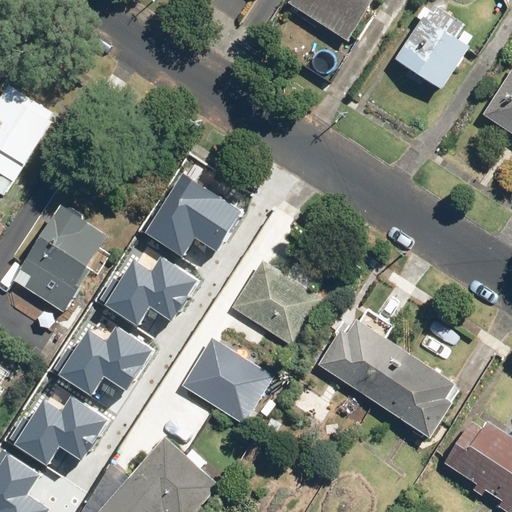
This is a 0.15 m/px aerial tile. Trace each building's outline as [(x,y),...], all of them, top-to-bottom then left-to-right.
[(294,0),(291,5),(349,43),(377,0),(294,0)] [(433,5),(397,60),(445,91),(472,49),(457,40),(466,26),(433,5)] [(511,75),(485,117),(511,134),(511,75)] [(60,116),(12,85),(0,103),(0,174),(15,185),(60,116)] [(192,170),(150,229),(189,257),(202,239),(218,251),(248,210),(192,170)] [(17,279),(65,309),(111,237),(64,207),(17,279)] [(151,307),(175,322),(205,275),(166,249),(150,274),(129,260),(103,300),(139,324),(151,307)] [(265,262),(235,308),(296,348),(327,303),(265,262)] [(321,366),(431,437),(462,389),(352,318),(321,366)] [(103,379),(127,394),(157,347),(117,321),(101,346),(80,332),(54,372),(91,396),(103,379)] [(216,338),(186,386),(246,423),(276,375),(216,338)] [(62,446),(86,462),(116,415),(77,389),(61,413),(40,399),(14,440),(50,463),(62,446)] [(317,427),(332,405),(308,389),(293,411),(317,427)] [(511,435),(484,416),(450,466),(511,508),(511,435)] [(198,511),(220,485),(202,471),(203,470),(167,438),(100,511),(198,511)] [(7,445),(0,456),(0,506),(1,507),(0,508),(0,511),(50,511),(53,508),(32,495),(47,470),(7,445)]
